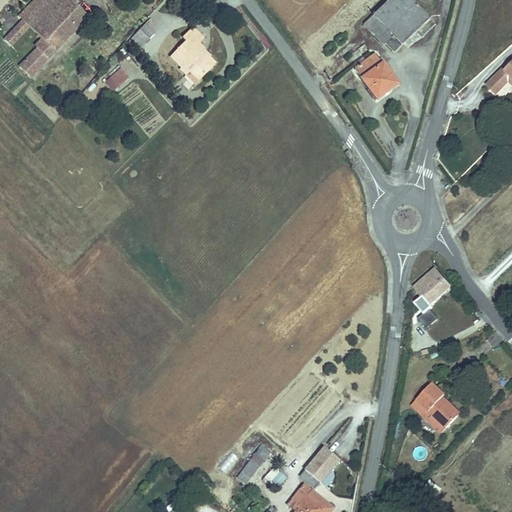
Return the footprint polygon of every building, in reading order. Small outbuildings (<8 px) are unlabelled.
[(34,0),(19,17),(23,21),(42,0),(34,0)] [(19,67),(30,77),(88,17),(74,4),(78,0),(42,0),(23,21),(42,39),(35,46),(37,48),(19,67)] [(391,34),(389,36),(399,47),(428,18),(409,0),(386,0),(372,14),(391,34)] [(150,19),(145,24),(154,33),(159,28),(150,19)] [(9,36),(14,41),(28,25),(23,21),(9,36)] [(145,42),(154,33),(145,24),(127,43),(130,46),(134,43),(140,37),(145,42)] [(213,66),(200,53),(204,49),(198,43),(203,38),(193,29),(183,39),(187,42),(171,58),(182,68),(180,70),(186,75),(190,71),(199,80),(213,66)] [(399,47),(389,36),(384,42),(393,52),(399,47)] [(140,37),(134,43),(140,48),(145,42),(140,37)] [(204,49),(200,53),(207,59),(210,56),(204,49)] [(397,84),(375,56),(355,72),(376,100),(397,84)] [(511,61),(487,86),(496,95),(509,82),(511,78),(511,61)] [(114,91),(129,78),(121,68),(106,81),(114,91)] [(190,71),(186,75),(195,84),(199,80),(190,71)] [(448,283),(433,267),(412,286),(427,302),(448,283)] [(426,311),(435,321),(439,318),(429,308),(426,311)] [(427,329),(435,321),(426,311),(418,319),(427,329)] [(428,387),(412,405),(441,432),(453,419),(434,403),(439,397),(428,387)] [(235,476),(245,484),(270,453),(260,445),(235,476)] [(338,460),(324,447),(301,474),(315,486),(338,460)] [(416,458),(426,457),(425,448),(415,448),(416,458)] [(229,451),(217,466),(225,473),(238,457),(229,451)] [(266,475),(277,487),(286,478),(275,466),(266,475)] [(300,505),(294,511),(320,511),(325,506),(300,486),(291,497),(300,505)]
